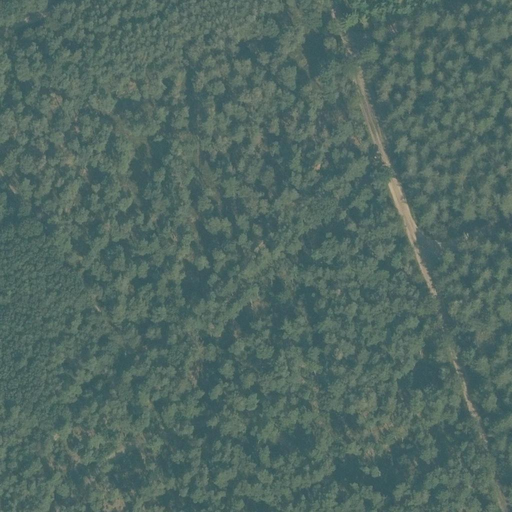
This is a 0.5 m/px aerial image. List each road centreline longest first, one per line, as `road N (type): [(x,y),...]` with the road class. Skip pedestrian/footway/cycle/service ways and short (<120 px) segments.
road 1 (track): [(500,511),(331,0)]
road 2 (track): [(345,44),(492,0)]
